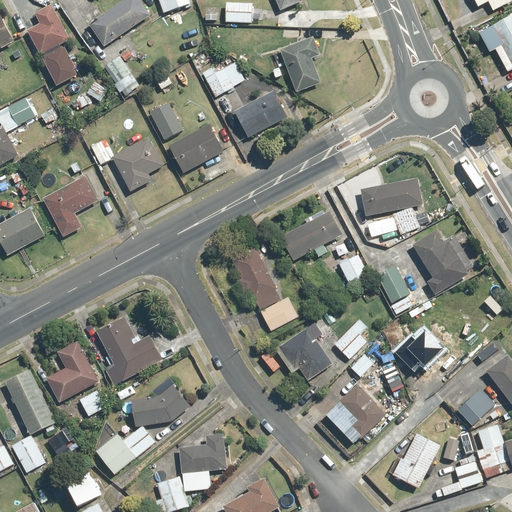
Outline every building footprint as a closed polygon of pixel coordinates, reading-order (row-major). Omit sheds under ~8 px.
[(109,46),(153,13),(143,0),(125,0),(93,24),(109,46)] [(192,0),(162,0),(167,13),(194,4),(192,0)] [(278,0),(283,10),(305,1),(304,0),(278,0)] [(511,0),(477,0),(481,6),(493,0),(497,9),(511,1),(511,0)] [(230,2),(229,20),(253,22),(254,3),(230,2)] [(73,38),(55,4),(38,13),(44,24),(32,30),(61,84),(82,73),(65,42),(73,38)] [(6,48),(19,41),(3,12),(0,13),(0,46),(4,44),(6,48)] [(511,17),(495,27),(511,58),(511,17)] [(317,37),(284,50),(301,92),(324,83),(315,60),(325,56),(317,37)] [(122,57),(109,67),(121,83),(117,86),(123,93),(140,80),(122,57)] [(236,86),(224,63),(205,73),(227,113),(251,99),(242,82),(236,86)] [(240,113),(255,138),(294,115),(280,90),(240,113)] [(29,97),(1,112),(10,129),(38,115),(29,97)] [(136,106),(130,98),(111,111),(114,117),(109,120),(126,146),(145,133),(134,118),(135,117),(130,110),(136,106)] [(172,102),(153,112),(168,140),(186,130),(172,102)] [(44,115),(49,123),(60,117),(55,109),(44,115)] [(111,138),(104,123),(84,132),(99,163),(112,157),(104,141),(111,138)] [(5,125),(0,128),(0,165),(21,154),(5,125)] [(174,148),(189,174),(227,153),(212,127),(174,148)] [(153,174),(168,165),(152,136),(116,156),(135,192),(157,180),(153,174)] [(79,213),(102,201),(89,175),(47,198),(67,238),(86,228),(79,213)] [(427,204),(421,177),(363,190),(369,216),(427,204)] [(33,207),(0,225),(0,232),(12,256),(49,236),(33,207)] [(415,207),(397,214),(405,233),(422,226),(415,207)] [(332,210),(284,236),(296,260),(345,234),(332,210)] [(440,228),(415,244),(436,277),(431,280),(439,294),(473,274),(470,270),(475,267),(456,236),(448,241),(440,228)] [(258,245),(234,257),(244,277),(239,279),(247,295),(252,293),(256,302),(259,301),(263,309),(282,300),(277,288),(278,288),(258,245)] [(360,254),(342,263),(353,286),(372,277),(360,254)] [(398,265),(380,275),(394,302),(413,293),(398,265)] [(291,296),(263,311),(273,331),(301,316),(291,296)] [(416,305),(411,296),(393,305),(398,315),(416,305)] [(129,315),(100,331),(117,364),(108,368),(116,385),(166,358),(153,333),(141,339),(129,315)] [(361,319),(336,345),(352,360),(371,340),(363,333),(369,327),(361,319)] [(318,322),(281,347),(297,370),(301,367),(311,380),(335,363),(318,339),(326,334),(318,322)] [(410,335),(393,353),(412,370),(420,361),(425,365),(442,347),(424,331),(415,340),(410,335)] [(102,380),(82,341),(61,351),(69,367),(50,377),(63,400),(102,380)] [(376,364),(367,354),(353,368),(363,377),(376,364)] [(511,356),(510,354),(489,370),(511,398),(511,356)] [(35,369),(9,381),(34,433),(59,421),(35,369)] [(389,414),(360,383),(333,408),(363,439),(389,414)] [(124,399),(136,392),(132,384),(119,391),(124,399)] [(162,395),(135,399),(139,425),(176,420),(194,404),(177,384),(162,395)] [(397,390),(391,395),(402,409),(409,404),(397,390)] [(497,405),(482,390),(460,411),(474,426),(497,405)] [(99,391),(83,400),(92,415),(108,406),(99,391)] [(511,442),(507,444),(501,425),(479,431),(484,448),(477,450),(487,481),(511,472),(511,442)] [(121,433),(99,452),(119,474),(157,441),(145,426),(128,441),(121,433)] [(444,445),(420,433),(408,456),(403,459),(398,457),(390,473),(421,489),(444,445)] [(210,445),(183,448),(187,491),(214,488),(213,471),(230,469),(226,434),(209,436),(210,445)] [(34,436),(16,446),(29,471),(47,462),(34,436)] [(461,441),(450,438),(446,458),(457,460),(461,441)] [(7,445),(0,449),(0,474),(17,465),(7,445)] [(484,482),(477,462),(457,468),(464,488),(484,482)] [(93,471),(71,483),(83,504),(104,492),(93,471)] [(158,499),(162,511),(174,511),(192,505),(181,477),(160,484),(165,497),(158,499)] [(255,490),(227,505),(230,511),(271,511),(283,506),(268,478),(253,486),(255,490)] [(42,511),(31,491),(20,497),(26,508),(19,511),(18,511),(42,511)] [(107,511),(101,502),(84,511),(107,511)]
